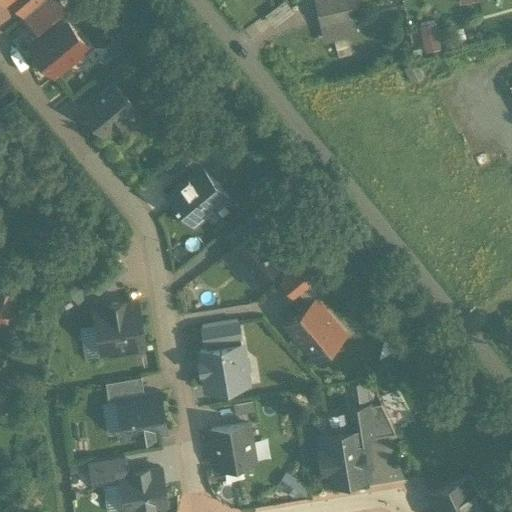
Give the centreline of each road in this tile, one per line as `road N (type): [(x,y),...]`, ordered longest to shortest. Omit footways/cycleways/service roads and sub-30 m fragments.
road 1 (residential): [(0,46),(149,235),(202,511)]
road 2 (residential): [(203,0),(511,375)]
